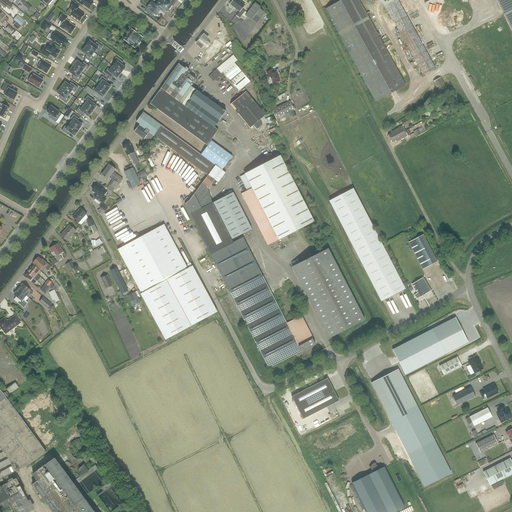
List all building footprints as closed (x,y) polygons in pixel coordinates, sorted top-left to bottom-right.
[(10,10),(12,7),(4,0),(0,0),(0,3),(5,8),(7,7),(10,10)] [(89,8),(93,2),(94,2),(92,1),(91,0),(77,0),(77,1),(83,5),(83,4),(89,8)] [(147,8),(156,15),(160,9),(164,12),(168,7),(169,8),(175,0),(160,0),(156,6),(152,2),(147,8)] [(260,9),(261,7),(255,3),(247,13),(242,9),(245,5),(238,0),(234,0),(231,4),(240,11),(236,15),(240,18),(242,15),(244,17),(245,16),(251,20),(260,9)] [(376,101),(403,86),(405,85),(359,0),(342,0),(325,9),(376,101)] [(511,0),(371,0),(374,2),(375,0),(495,0),(511,32),(511,0)] [(397,0),(394,0),(385,5),(423,76),(435,69),(397,0)] [(23,4),(23,5),(29,10),(32,8),(25,2),(23,4)] [(71,14),(80,21),(85,14),(77,9),(79,7),(74,3),(70,8),(74,11),(71,14)] [(71,34),(76,27),(70,23),(70,22),(66,20),(68,17),(63,14),(59,20),(63,23),(60,27),(71,34)] [(22,26),(22,25),(25,21),(18,15),(14,19),(22,26)] [(481,25),(493,19),(492,17),(480,23),(481,25)] [(51,25),(45,21),(41,28),(45,31),(47,28),(49,29),(51,25)] [(23,28),(16,22),(13,26),(20,31),(23,28)] [(13,31),(14,30),(9,26),(6,29),(12,35),(14,33),(13,31)] [(111,40),(114,36),(103,27),(99,32),(111,40)] [(140,42),(143,38),(136,32),(137,30),(137,29),(135,27),(133,27),(124,40),(135,48),(138,44),(139,45),(141,42),(140,42)] [(51,38),(63,46),(67,40),(64,38),(55,32),(52,31),(50,34),(53,36),(51,38)] [(198,47),(201,49),(203,46),(207,49),(211,45),(207,42),(209,38),(207,36),(204,34),(195,44),(198,47)] [(90,41),(86,47),(94,53),(97,49),(99,51),(102,47),(96,42),(95,45),(90,41)] [(44,48),(41,53),(48,57),(50,54),(56,58),(60,51),(50,45),(47,49),(44,48)] [(86,47),(82,52),(86,56),(85,58),(91,62),(94,58),(92,56),(94,53),(86,47)] [(217,69),(209,77),(213,82),(223,74),(238,92),(250,82),(234,63),(237,60),(233,56),(217,69)] [(115,63),(113,67),(121,73),(125,68),(120,64),(122,62),(116,57),(113,62),(115,63)] [(42,61),(39,59),(37,62),(40,63),(38,68),(47,73),(51,66),(42,60),(42,61)] [(77,61),(73,66),(81,73),(84,69),(86,71),(90,67),(84,62),(82,65),(77,61)] [(195,78),(189,74),(190,72),(187,71),(188,69),(186,67),(183,65),(182,66),(179,64),(178,64),(165,83),(183,97),(190,86),(191,86),(195,81),(196,80),(196,79),(195,79),(195,78)] [(24,65),(22,69),(30,73),(32,69),(24,65)] [(73,66),(69,72),(74,76),(72,78),(78,82),(81,78),(79,76),(81,73),(73,66)] [(108,68),(104,73),(110,77),(112,75),(117,78),(121,73),(113,67),(110,70),(108,68)] [(277,76),(278,75),(276,71),(274,73),(272,69),(266,72),(269,78),(270,77),(274,84),(275,83),(276,84),(277,84),(278,83),(279,83),(278,82),(280,81),(277,76)] [(448,85),(452,83),(448,74),(444,76),(448,85)] [(39,87),(43,81),(33,75),(29,81),(39,87)] [(101,83),(99,86),(107,92),(111,87),(106,83),(108,81),(102,76),(99,81),(101,83)] [(442,97),(449,93),(440,78),(433,82),(442,97)] [(14,100),(18,93),(10,89),(12,86),(5,82),(1,89),(5,91),(4,94),(9,97),(9,98),(12,100),(13,99),(14,100)] [(65,82),(61,88),(70,94),(72,90),(74,92),(78,88),(72,83),(70,86),(65,82)] [(165,83),(161,88),(180,102),(183,97),(165,83)] [(107,92),(99,86),(96,89),(94,87),(92,89),(103,98),(107,92)] [(197,90),(191,86),(190,86),(183,97),(180,102),(185,106),(190,99),(197,90)] [(61,88),(57,93),(62,97),(60,99),(66,104),(69,99),(67,97),(70,94),(61,88)] [(190,109),(185,106),(180,102),(161,88),(150,104),(151,105),(178,125),(190,109)] [(199,105),(205,97),(197,90),(190,99),(199,105)] [(260,120),(264,117),(263,112),(246,92),(230,105),(250,128),(253,126),(256,130),(262,125),(260,120)] [(87,102),(84,105),(93,111),(97,106),(92,102),(94,100),(88,96),(84,100),(87,102)] [(211,114),(217,105),(205,97),(199,105),(211,114)] [(211,114),(199,105),(190,99),(185,106),(190,109),(214,127),(220,120),(211,114)] [(276,119),(294,110),(290,101),(272,110),(276,119)] [(3,104),(0,108),(0,116),(4,119),(10,108),(3,104)] [(79,107),(76,111),(82,116),(84,113),(88,117),(93,111),(84,105),(82,108),(79,107)] [(211,114),(220,120),(226,112),(217,105),(211,114)] [(51,106),(47,112),(52,115),(50,118),(56,122),(62,114),(51,106)] [(218,130),(214,127),(190,109),(178,125),(207,145),(218,130)] [(201,155),(143,113),(137,122),(140,124),(134,132),(149,142),(153,136),(208,176),(208,175),(216,166),(214,165),(201,155)] [(73,121),(70,124),(78,130),(82,125),(78,121),(80,119),(74,115),(70,119),(73,121)] [(409,118),(402,121),(404,126),(411,123),(411,122),(414,120),(413,117),(409,119),(409,118)] [(65,126),(62,130),(68,135),(69,132),(74,136),(78,130),(70,124),(67,128),(65,126)] [(395,136),(405,131),(403,126),(391,132),(392,133),(388,135),(390,139),(396,137),(395,136)] [(395,141),(396,142),(407,135),(408,136),(411,134),(409,130),(405,131),(395,136),(396,137),(390,139),(392,143),(395,141)] [(225,151),(211,140),(201,155),(214,165),(222,170),(232,156),(225,151)] [(129,154),(133,161),(138,159),(134,152),(135,152),(132,146),(131,146),(129,143),(122,146),(127,155),(129,154)] [(171,163),(167,161),(165,165),(171,168),(177,156),(175,155),(171,163)] [(287,235),(308,225),(314,221),(280,156),(240,177),(247,191),(241,194),(268,245),(281,238),(283,242),(289,240),(287,235)] [(106,170),(121,181),(123,179),(113,172),(115,169),(109,164),(106,170)] [(187,164),(178,174),(186,180),(195,170),(187,164)] [(138,180),(136,175),(133,168),(125,172),(133,188),(141,184),(138,180)] [(121,181),(106,170),(102,175),(108,180),(109,177),(113,180),(109,185),(115,189),(121,181)] [(136,175),(138,180),(147,176),(144,171),(136,175)] [(208,189),(214,180),(208,175),(208,176),(206,178),(202,183),(207,186),(208,189)] [(212,203),(208,189),(207,186),(202,183),(186,203),(185,204),(210,254),(233,243),(212,203)] [(97,184),(92,190),(97,194),(95,197),(103,204),(107,199),(103,196),(107,191),(97,184)] [(381,302),(405,289),(353,189),(329,201),(381,302)] [(232,239),(252,229),(233,193),(214,203),(232,239)] [(79,223),(87,214),(80,208),(73,217),(79,223)] [(90,227),(94,225),(91,218),(86,221),(90,227)] [(81,240),(84,238),(80,232),(82,230),(78,227),(76,230),(70,225),(60,235),(67,241),(76,231),(78,235),(81,240)] [(117,250),(119,252),(140,292),(187,267),(164,225),(117,250)] [(424,269),(437,262),(424,235),(410,243),(424,269)] [(230,293),(263,277),(243,237),(233,243),(210,254),(230,293)] [(52,245),(53,247),(49,249),(52,252),(54,251),(56,256),(56,258),(57,261),(61,259),(58,255),(63,252),(58,244),(57,244),(56,243),(52,245)] [(103,254),(107,250),(104,246),(99,250),(103,254)] [(286,256),(292,266),(305,259),(300,249),(286,256)] [(328,249),(308,259),(292,267),(329,338),(365,320),(328,249)] [(42,259),(41,259),(38,257),(33,264),(45,274),(51,267),(49,264),(48,264),(42,259)] [(66,264),(69,271),(75,268),(71,261),(66,264)] [(37,274),(40,271),(33,265),(30,269),(37,274)] [(192,266),(141,294),(165,340),(217,312),(192,266)] [(111,271),(121,291),(126,288),(116,268),(111,271)] [(39,275),(37,274),(30,269),(27,272),(34,278),(38,282),(41,278),(39,275)] [(34,278),(27,272),(24,276),(31,282),(34,278)] [(112,286),(108,275),(101,278),(106,288),(107,288),(107,289),(109,288),(109,287),(112,286)] [(263,277),(230,293),(244,319),(243,319),(243,321),(244,321),(245,322),(242,323),(245,330),(248,328),(269,368),(315,344),(301,316),(287,323),(263,277)] [(412,285),(417,293),(414,295),(417,299),(430,291),(423,278),(414,283),(412,285)] [(52,289),(54,287),(51,282),(48,280),(46,284),(48,286),(51,288),(52,289)] [(23,284),(18,289),(26,296),(29,293),(31,295),(33,293),(23,284)] [(51,288),(48,286),(46,284),(42,288),(47,292),(51,288)] [(24,308),(26,305),(28,303),(24,299),(26,296),(18,289),(14,294),(19,298),(16,301),(24,308)] [(54,290),(49,292),(53,301),(54,300),(56,303),(59,301),(54,290)] [(140,302),(135,292),(130,295),(134,305),(140,302)] [(39,302),(48,309),(52,304),(43,297),(39,302)] [(5,318),(0,321),(0,325),(6,334),(20,323),(15,316),(8,321),(7,321),(5,318)] [(433,329),(393,350),(406,375),(446,354),(433,329)] [(462,366),(457,357),(439,366),(444,375),(462,366)] [(481,362),(478,358),(469,362),(475,373),(483,369),(479,363),(481,362)] [(398,369),(371,383),(424,487),(451,473),(398,369)] [(303,419),(308,417),(339,401),(328,378),(292,397),(303,419)] [(17,382),(6,388),(9,393),(20,388),(17,382)] [(494,385),(483,390),(487,398),(498,392),(494,385)] [(471,387),(453,396),(457,406),(475,396),(471,387)] [(47,452),(0,388),(0,509),(9,504),(11,507),(1,511),(13,511),(16,509),(17,511),(28,511),(35,509),(30,500),(28,501),(17,479),(14,480),(13,478),(9,480),(9,482),(0,487),(0,479),(16,471),(26,466),(27,467),(47,452)] [(448,394),(443,396),(449,409),(454,406),(448,394)] [(504,407),(497,410),(499,414),(497,415),(501,422),(511,417),(508,409),(506,410),(504,407)] [(488,408),(469,417),(474,426),(492,417),(488,408)] [(348,418),(305,440),(319,466),(361,445),(348,418)] [(494,435),(476,444),(480,453),(498,444),(494,435)] [(94,511),(55,457),(33,474),(37,480),(32,484),(53,511),(94,511)] [(511,461),(510,458),(483,472),(490,486),(511,474),(511,461)] [(79,468),(79,471),(82,475),(89,470),(84,465),(79,468)] [(385,467),(368,475),(386,511),(395,511),(405,507),(385,467)] [(386,511),(368,475),(352,483),(366,511),(386,511)] [(494,489),(504,484),(503,481),(492,486),(494,489)]
